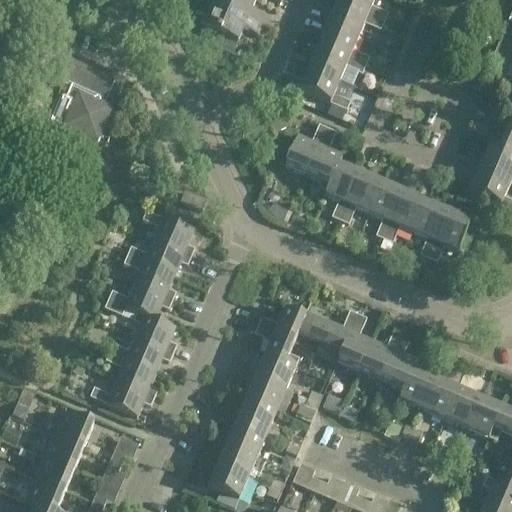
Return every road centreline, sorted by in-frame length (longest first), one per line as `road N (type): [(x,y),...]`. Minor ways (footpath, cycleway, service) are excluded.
road 1 (residential): [(246,234),(126,511)]
road 2 (unclassified): [(246,234),(466,326),(511,322)]
road 3 (residential): [(465,104),(399,82),(380,128),(387,140),(442,161)]
road 4 (unclassified): [(62,0),(163,43),(186,108)]
road 5 (residential): [(186,108),(237,95),(271,66),(301,0)]
road 6 (unclassified): [(186,108),(246,234)]
road 7 (residential): [(429,511),(432,504),(318,455)]
